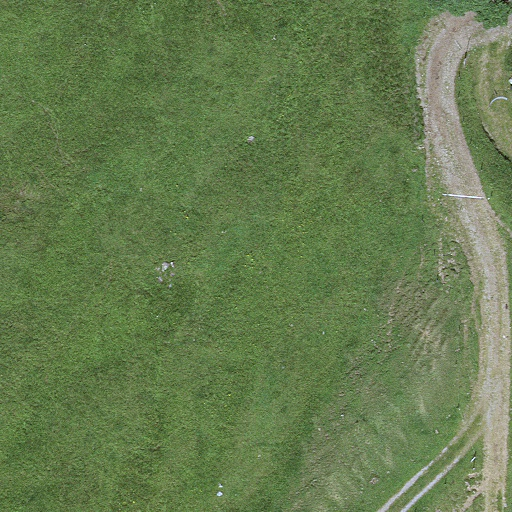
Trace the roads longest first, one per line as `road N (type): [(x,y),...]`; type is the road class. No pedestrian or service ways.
road 1 (track): [(501,0),(473,27),(454,68),(458,136),(502,278),(501,416)]
road 2 (track): [(501,416),(410,511)]
